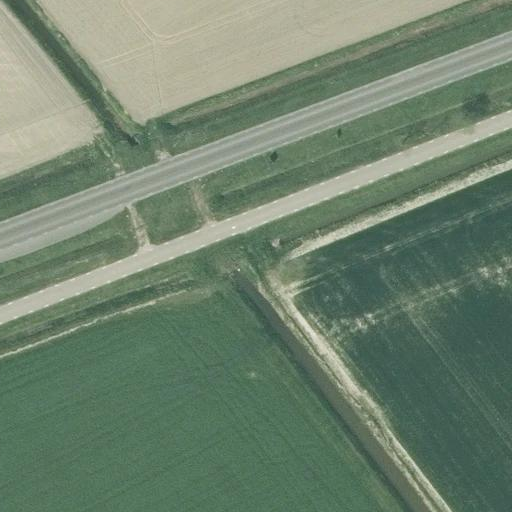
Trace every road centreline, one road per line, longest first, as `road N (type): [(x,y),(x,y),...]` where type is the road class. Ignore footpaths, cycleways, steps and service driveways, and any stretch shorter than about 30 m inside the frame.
road 1 (unclassified): [(0,317),(511,119)]
road 2 (primary): [(0,236),(511,43)]
